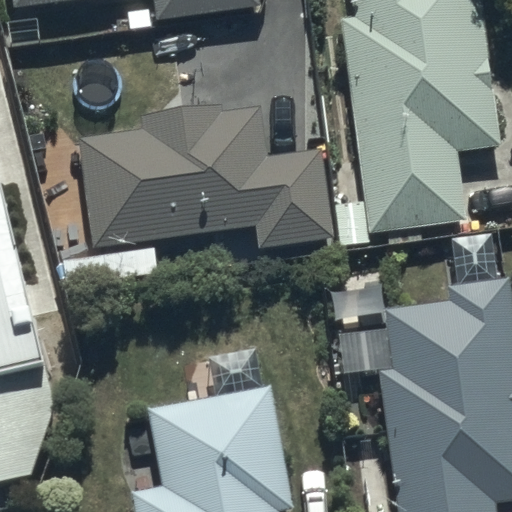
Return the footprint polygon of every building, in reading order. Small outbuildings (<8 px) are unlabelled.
[(9,0),(10,8),(77,0),(149,0),(152,20),(257,7),(256,0),(9,0)] [(350,0),(353,17),(339,18),(366,233),(465,221),(456,150),(498,145),(479,0),(350,0)] [(142,128),(73,135),(92,250),(252,224),(256,249),(334,236),(320,146),(264,155),(257,110),(221,113),(219,104),(139,114),(142,128)] [(0,374),(34,366),(0,224),(0,374)] [(378,371),(396,511),(496,511),(495,502),(511,500),(511,310),(508,281),(445,289),(447,303),(383,311),(390,369),(378,371)] [(128,491),(131,511),(275,511),(276,511),(292,508),(270,386),(144,409),(147,421),(126,425),(132,458),(155,454),(161,485),(128,491)]
